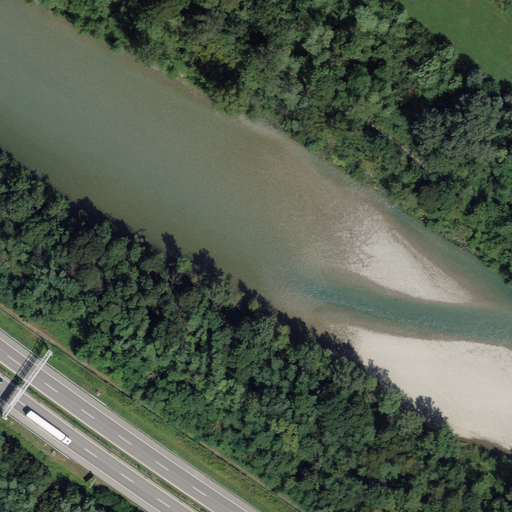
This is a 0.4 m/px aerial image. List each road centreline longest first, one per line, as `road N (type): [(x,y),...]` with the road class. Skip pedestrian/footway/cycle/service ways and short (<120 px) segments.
road 1 (track): [(305,511),(0,299)]
road 2 (motorway): [(229,511),(0,350)]
road 3 (motorway): [(0,387),(176,511)]
